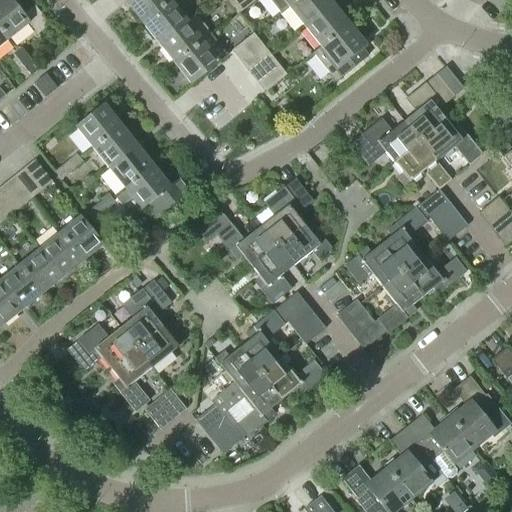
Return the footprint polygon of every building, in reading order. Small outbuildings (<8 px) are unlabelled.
[(9,0),(0,0),(0,30),(8,41),(28,25),(37,35),(49,25),(34,7),(22,16),(9,0)] [(129,0),(125,4),(141,24),(170,1),(169,0),(129,0)] [(236,0),(230,5),(237,15),(256,0),(236,0)] [(268,0),(280,14),(288,7),(296,0),(268,0)] [(296,0),(288,7),(304,28),(333,4),(329,0),(296,0)] [(141,24),(158,45),(187,22),(170,1),(141,24)] [(304,28),(320,48),(349,25),(333,4),(304,28)] [(158,45),(174,65),(211,36),(194,15),(187,22),(158,45)] [(349,25),(320,48),(312,54),(335,83),(367,57),(361,49),(365,46),(349,25)] [(0,30),(0,47),(8,41),(0,30)] [(231,52),(239,62),(261,44),(253,34),(231,52)] [(211,36),(174,65),(190,86),(227,57),(211,36)] [(239,62),(247,73),(269,55),(261,44),(239,62)] [(13,55),(22,66),(30,60),(21,49),(13,55)] [(247,73),(256,84),(278,66),(269,55),(247,73)] [(30,60),(22,66),(30,77),(38,70),(30,60)] [(278,66),(256,84),(264,94),(286,76),(278,66)] [(415,113),(403,123),(419,143),(445,121),(437,111),(464,89),(446,67),(405,100),(415,113)] [(56,89),(45,75),(33,85),(44,99),(56,89)] [(75,128),(91,149),(120,126),(104,105),(75,128)] [(385,153),(393,164),(419,143),(403,123),(391,133),(381,120),(350,145),(368,167),(385,153)] [(445,121),(419,143),(435,162),(453,148),(460,156),(468,166),(479,157),(480,153),(461,129),(455,134),(445,121)] [(91,149),(108,169),(137,146),(120,126),(91,149)] [(419,143),(393,164),(403,176),(397,181),(403,188),(423,172),(433,185),(436,182),(441,188),(450,180),(435,162),(419,143)] [(108,169),(124,190),(153,166),(137,146),(108,169)] [(505,146),(498,152),(511,170),(511,150),(510,152),(505,146)] [(76,155),(65,164),(71,172),(82,163),(76,155)] [(34,161),(24,168),(42,190),(52,182),(34,161)] [(71,172),(65,164),(54,172),(60,180),(71,172)] [(141,210),(144,208),(154,219),(188,192),(178,180),(170,187),(153,166),(124,190),(141,210)] [(24,168),(13,177),(31,199),(42,190),(24,168)] [(13,177),(2,186),(20,208),(31,199),(13,177)] [(274,217),(261,226),(277,247),(304,227),(295,215),(312,202),(295,179),(263,204),(274,217)] [(2,186),(0,187),(0,202),(11,215),(20,208),(2,186)] [(438,190),(414,209),(423,220),(427,217),(447,201),(438,190)] [(108,196),(97,204),(104,212),(115,204),(108,196)] [(477,214),(488,227),(508,211),(497,198),(477,214)] [(447,201),(427,217),(427,218),(436,230),(457,214),(447,201)] [(0,202),(0,221),(1,223),(11,215),(0,202)] [(104,212),(97,204),(87,213),(93,221),(104,212)] [(393,236),(381,245),(401,272),(421,256),(407,238),(425,223),(424,221),(427,218),(427,217),(423,220),(414,209),(388,230),(393,236)] [(488,227),(496,237),(511,223),(511,215),(508,211),(488,227)] [(241,255),(251,267),(277,247),(261,226),(243,241),(220,212),(196,232),(205,244),(216,235),(235,259),(241,255)] [(457,214),(436,230),(447,243),(467,227),(457,214)] [(79,217),(58,234),(81,263),(102,246),(79,217)] [(511,223),(496,237),(505,248),(511,242),(511,223)] [(304,227),(277,247),(293,267),(310,253),(317,260),(331,249),(320,234),(314,239),(304,227)] [(58,234),(38,250),(61,279),(81,263),(58,234)] [(357,257),(344,267),(358,284),(371,274),(381,287),(401,272),(381,245),(368,255),(363,249),(356,255),(357,257)] [(277,247),(251,267),(261,280),(255,284),(271,305),(291,289),(281,276),(293,267),(277,247)] [(38,250),(18,266),(41,295),(61,279),(38,250)] [(421,256),(401,272),(422,298),(433,289),(437,295),(439,293),(439,294),(466,273),(455,259),(436,274),(421,256)] [(18,266),(0,280),(0,285),(21,311),(41,295),(18,266)] [(396,306),(377,320),(386,332),(388,334),(414,314),(410,308),(422,298),(401,272),(381,287),(396,306)] [(132,319),(120,329),(135,349),(161,328),(153,317),(170,304),(153,281),(122,306),(132,319)] [(0,285),(0,327),(0,328),(21,311),(0,285)] [(296,293),(272,312),(281,323),(285,321),(305,304),(296,293)] [(335,317),(346,330),(366,314),(356,301),(335,317)] [(305,304),(285,321),(285,322),(295,333),(315,317),(305,304)] [(251,339),(239,349),(260,375),(279,359),(265,341),(283,326),(282,324),(285,322),(285,321),(281,323),(272,312),(246,333),(251,339)] [(346,330),(353,339),(374,323),(366,314),(346,330)] [(315,317),(295,333),(305,346),(325,330),(315,317)] [(374,323),(353,339),(363,351),(386,332),(377,320),(374,323)] [(101,359),(109,369),(135,349),(120,329),(107,339),(97,326),(66,351),(84,373),(101,359)] [(161,328),(135,349),(151,368),(183,343),(177,335),(171,340),(161,328)] [(511,353),(507,347),(490,361),(511,387),(511,353)] [(135,349),(109,369),(119,382),(113,386),(134,413),(148,402),(133,383),(151,368),(135,349)] [(233,383),(211,401),(214,405),(215,405),(218,409),(240,391),(260,375),(239,349),(226,359),(222,353),(214,359),(233,383)] [(279,359),(260,375),(281,401),(293,391),(298,397),(305,391),(324,376),(313,362),(294,378),(284,365),(289,361),(284,355),(279,359)] [(268,411),(281,401),(260,375),(240,391),(218,409),(225,418),(233,427),(236,425),(245,436),(247,438),(273,417),(268,411)] [(465,407),(449,419),(473,449),(505,424),(511,432),(511,431),(469,378),(452,391),(465,407)] [(169,390),(156,401),(173,421),(185,410),(169,390)] [(173,421),(156,401),(143,411),(160,431),(173,421)] [(214,405),(194,421),(205,434),(225,418),(218,409),(215,405),(214,405)] [(421,416),(405,429),(431,462),(445,479),(451,479),(455,475),(456,470),(452,466),(473,449),(449,419),(434,431),(421,416)] [(225,418),(205,434),(212,444),(233,427),(225,418)] [(233,427),(212,444),(222,455),(245,436),(236,425),(233,427)] [(401,458),(385,470),(409,500),(430,483),(420,471),(431,462),(405,429),(388,442),(401,458)] [(394,511),(409,500),(385,470),(370,482),(357,467),(341,480),(365,511),(394,511)] [(303,511),(331,511),(319,497),(302,511),(303,511)]
